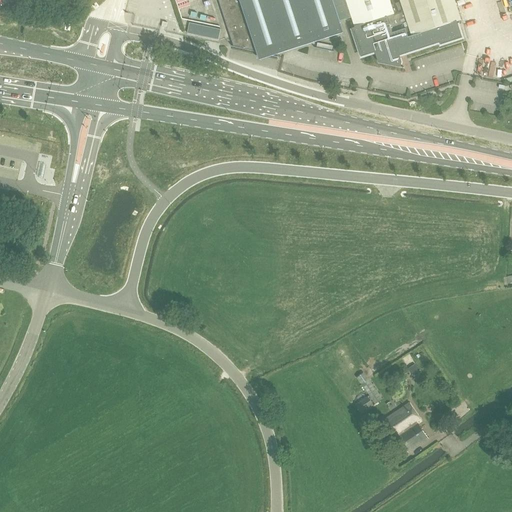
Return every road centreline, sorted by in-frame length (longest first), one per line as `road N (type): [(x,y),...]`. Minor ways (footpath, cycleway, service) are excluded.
road 1 (unclassified): [(511,194),(216,170),(182,185),(150,221),(125,310)]
road 2 (primary): [(99,105),(511,173)]
road 3 (primary): [(511,154),(108,68)]
road 4 (unclassified): [(511,139),(293,88),(177,43),(116,29)]
road 5 (unclassified): [(276,511),(271,442),(242,383),(190,335),(125,310)]
road 6 (unknown): [(472,49),(415,74),(355,66)]
road 7 (unclassified): [(47,290),(0,402)]
